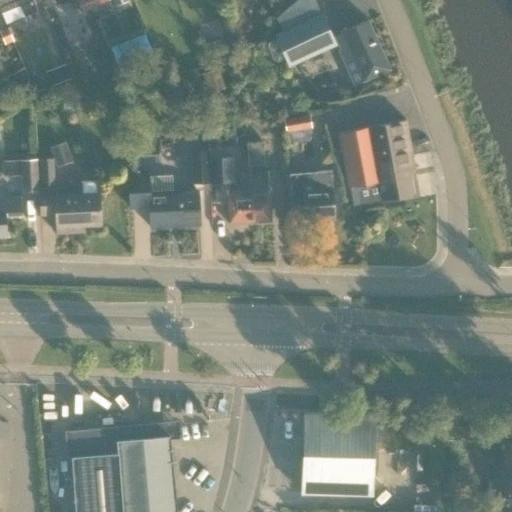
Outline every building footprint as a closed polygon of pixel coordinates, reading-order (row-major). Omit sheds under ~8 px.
[(0,0),(0,7),(0,8),(2,12),(21,4),(25,15),(38,10),(33,0),(0,0)] [(78,0),(83,11),(91,8),(87,0),(78,0)] [(269,42),(268,47),(274,59),(278,61),(288,57),(292,65),(336,45),(321,13),(320,14),(282,31),(277,33),(279,37),(269,42)] [(339,50),(355,85),(391,69),(369,20),(342,32),(343,34),(336,37),(341,49),(339,50)] [(0,31),(5,44),(13,41),(8,27),(0,30),(0,31)] [(37,90),(68,78),(61,61),(30,73),(37,90)] [(209,93),(224,88),(218,69),(203,74),(209,93)] [(284,119),(287,132),(312,127),(310,114),(284,119)] [(415,170),(406,119),(340,131),(350,187),(385,180),(388,199),(413,195),(409,171),(415,170)] [(50,147),(58,166),(73,160),(65,141),(50,147)] [(247,143),(249,162),(252,222),(271,221),(269,171),(265,171),(263,142),(247,143)] [(229,181),(230,189),(228,189),(229,223),(252,222),(249,162),(240,163),(240,169),(234,169),(234,156),(222,157),(221,148),(208,149),(208,150),(210,150),(211,182),(229,181)] [(193,183),(210,182),(208,150),(191,151),(193,183)] [(21,160),(22,191),(39,190),(37,159),(21,160)] [(40,159),(41,184),(55,184),(53,159),(40,159)] [(335,217),(333,172),(290,174),(291,202),(304,202),(305,218),(335,217)] [(150,192),(149,173),(128,174),(130,207),(150,206),(151,226),(200,224),(199,190),(150,192)] [(101,193),(63,195),(62,189),(39,190),(40,215),(55,214),(56,233),(77,232),(77,227),(103,225),(101,193)] [(0,197),(0,236),(8,236),(7,216),(22,215),(21,196),(0,197)] [(374,415),(340,414),(332,414),(307,414),(306,461),(304,461),(303,493),(371,495),(374,415)] [(175,511),(168,438),(179,437),(177,422),(66,432),(68,456),(72,456),(77,511),(175,511)] [(445,439),(480,440),(480,426),(446,425),(445,439)] [(493,497),(511,496),(511,442),(505,442),(505,469),(494,469),(493,497)]
